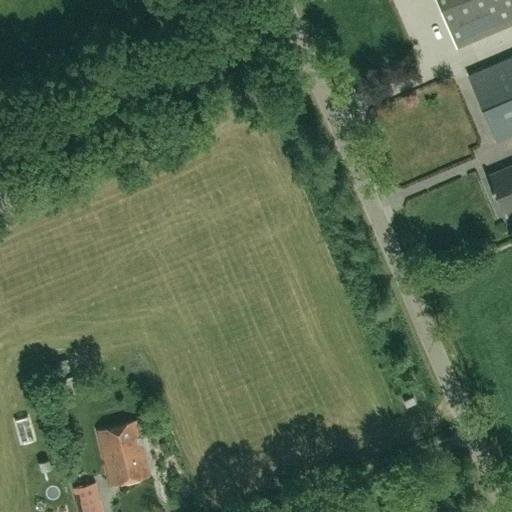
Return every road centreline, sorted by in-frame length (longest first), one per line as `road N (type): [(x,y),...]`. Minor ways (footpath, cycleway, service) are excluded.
road 1 (unclassified): [(501,511),(285,25)]
road 2 (unclassified): [(285,25),(0,148)]
